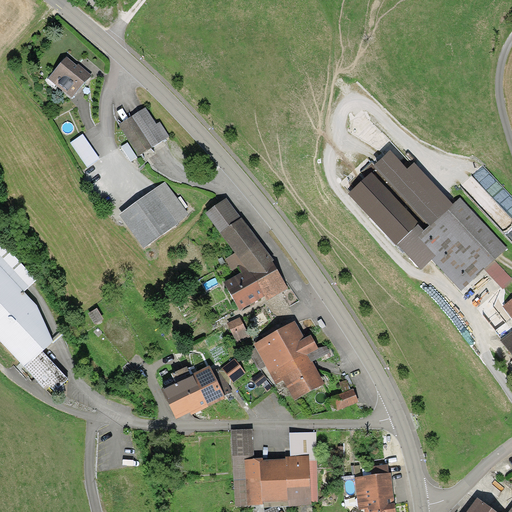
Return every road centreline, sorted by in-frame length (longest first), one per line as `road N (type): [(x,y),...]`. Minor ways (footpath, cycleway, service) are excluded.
road 1 (tertiary): [(59,0),(154,85),(277,222),(395,413)]
road 2 (residential): [(113,415),(180,424),(362,421),(395,413)]
